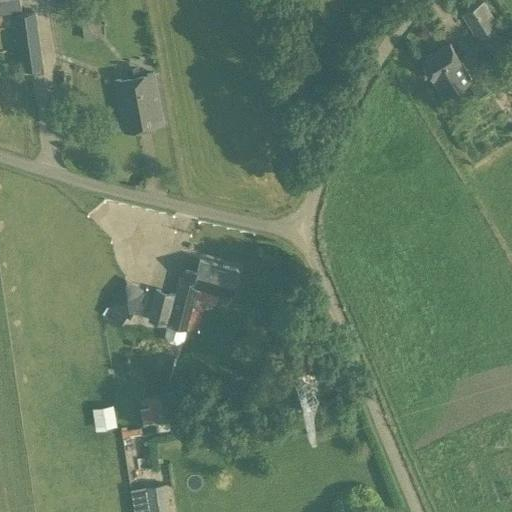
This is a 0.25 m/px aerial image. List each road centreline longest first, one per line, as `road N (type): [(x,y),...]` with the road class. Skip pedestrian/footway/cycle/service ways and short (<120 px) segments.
road 1 (unclassified): [(0,154),(306,230)]
road 2 (unclassified): [(417,511),(306,230)]
road 3 (unclassified): [(306,230),(313,190),(351,99),(423,0)]
